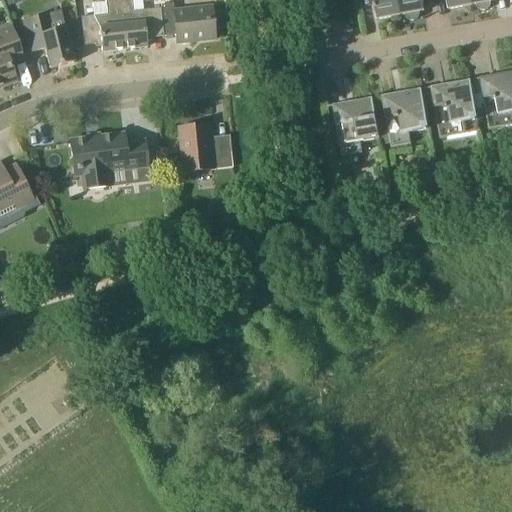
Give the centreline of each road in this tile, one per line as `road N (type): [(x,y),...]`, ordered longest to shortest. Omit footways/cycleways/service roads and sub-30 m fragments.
road 1 (track): [(0,315),(511,196)]
road 2 (residential): [(226,81),(83,95),(0,122)]
road 3 (residential): [(342,54),(511,24)]
